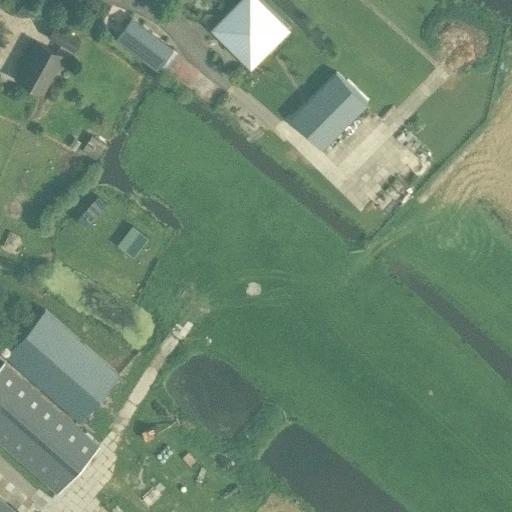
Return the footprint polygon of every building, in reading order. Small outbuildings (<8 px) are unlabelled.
[(240,28),(225,42),(251,67),(292,27),(289,24),(263,0),(239,0),(226,14),(240,28)] [(132,18),(117,38),(139,55),(155,34),(132,18)] [(48,37),(73,51),(80,39),(54,25),(48,37)] [(14,77),(43,93),(63,56),(35,40),(14,77)] [(337,72),(319,88),(291,117),(319,145),(324,149),(369,103),(337,72)] [(106,145),(91,135),(80,150),(95,160),(106,145)] [(119,375),(45,309),(4,355),(78,421),(119,375)] [(0,366),(0,442),(57,493),(99,445),(4,362),(0,366)] [(0,511),(17,511),(0,496),(0,511)]
